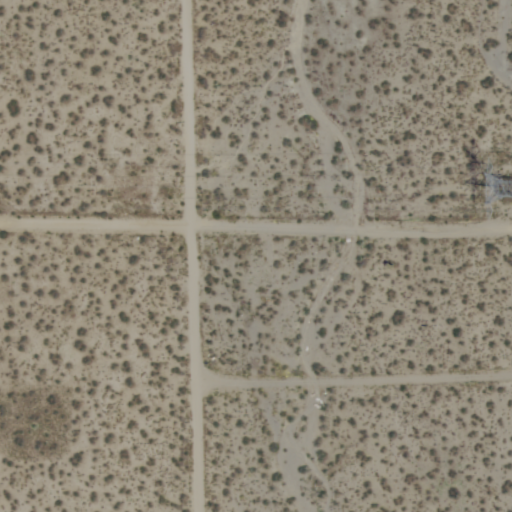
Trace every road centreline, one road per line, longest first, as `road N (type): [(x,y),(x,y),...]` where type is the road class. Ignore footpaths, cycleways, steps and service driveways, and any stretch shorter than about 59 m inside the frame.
road 1 (residential): [(0,225),(511,229)]
road 2 (residential): [(193,511),(194,0)]
